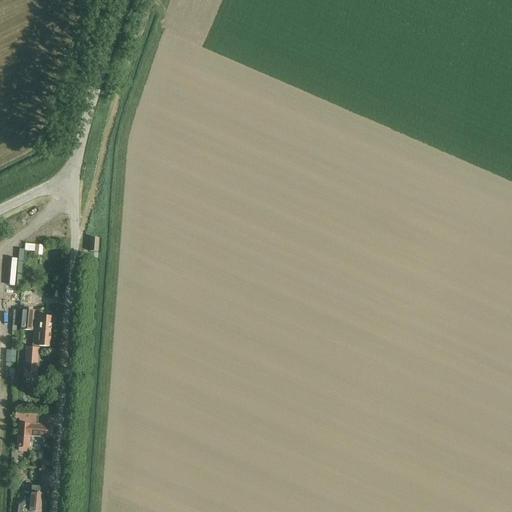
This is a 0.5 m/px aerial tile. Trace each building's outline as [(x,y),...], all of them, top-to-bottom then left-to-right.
[(90,239),(89,252),(97,252),(98,239),(90,239)] [(25,251),(34,252),(34,255),(41,256),(42,246),(35,246),(35,245),(25,244),(25,251)] [(44,256),(51,257),(53,248),(46,247),(44,256)] [(20,330),(33,331),(50,332),(51,317),(34,316),(35,311),(22,310),(20,330)] [(32,342),(31,348),(38,349),(39,347),(49,348),(50,332),(33,331),(32,342)] [(12,342),(18,340),(16,333),(10,335),(12,342)] [(26,348),(24,366),(37,367),(38,349),(31,348),(26,348)] [(43,404),(42,410),(50,412),(51,405),(43,404)] [(38,414),(28,413),(15,412),(15,418),(19,419),(17,448),(19,448),(18,451),(26,452),(26,448),(28,448),(29,436),(51,437),(51,427),(37,426),(38,414)] [(14,469),(14,477),(22,478),(23,470),(14,469)] [(18,509),(17,511),(40,511),(43,487),(31,486),(29,502),(23,502),(18,506),(18,509)] [(51,511),(53,496),(42,495),(40,511),(51,511)]
